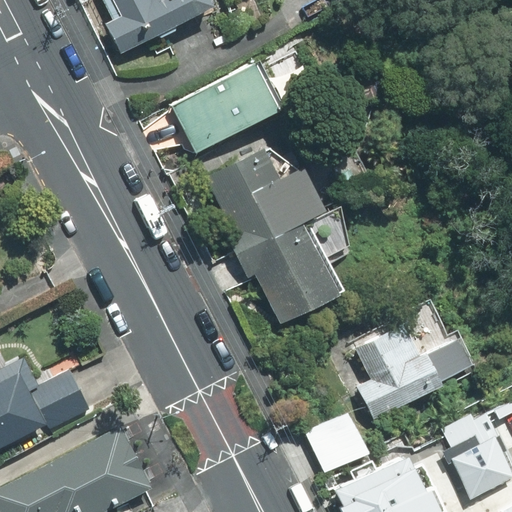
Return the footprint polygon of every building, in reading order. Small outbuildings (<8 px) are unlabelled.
[(104,23),(120,52),(213,4),(211,0),(113,0),(121,14),(104,23)] [(194,151),(278,108),(254,60),(170,104),(194,151)] [(262,144),(204,176),(227,219),(219,223),(248,275),(252,273),(279,323),(341,289),(302,218),(324,206),(301,163),(279,175),(262,144)] [(440,380),(473,363),(458,334),(425,352),(424,350),(419,352),(402,320),(353,346),(370,377),(355,385),(373,419),(441,383),(440,380)] [(46,430),(89,408),(69,368),(38,383),(24,355),(0,367),(0,446),(43,424),(46,430)] [(511,511),(511,394),(334,487),(346,511),(511,511)] [(371,451),(348,406),(301,431),(324,476),(371,451)] [(120,424),(0,485),(0,511),(103,511),(152,487),(120,424)]
